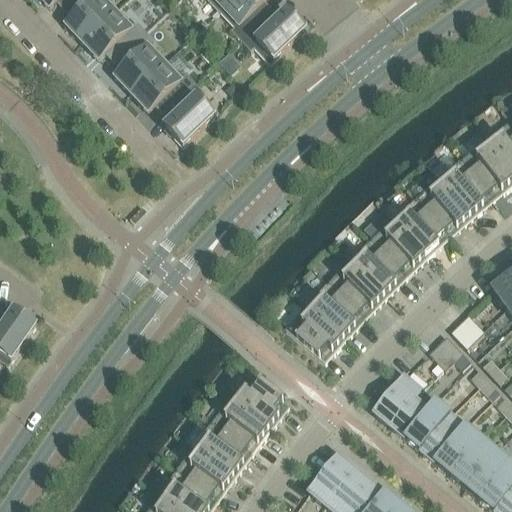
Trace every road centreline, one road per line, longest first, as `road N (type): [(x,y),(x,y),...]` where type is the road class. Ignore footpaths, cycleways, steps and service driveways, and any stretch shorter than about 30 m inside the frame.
road 1 (unclassified): [(8,511),(173,279),(279,164),(379,74)]
road 2 (unclassified): [(363,57),(225,182),(152,263),(0,476)]
road 3 (residential): [(257,511),(425,315),(511,241)]
road 4 (residential): [(2,0),(152,156)]
road 5 (unclassified): [(379,74),(484,0)]
